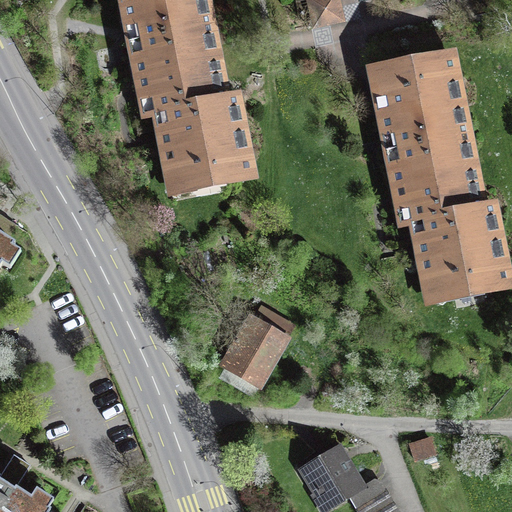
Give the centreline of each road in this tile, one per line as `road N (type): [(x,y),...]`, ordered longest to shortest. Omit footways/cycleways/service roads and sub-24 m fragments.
road 1 (tertiary): [(0,86),(75,217),(166,413)]
road 2 (residential): [(166,413),(511,426)]
